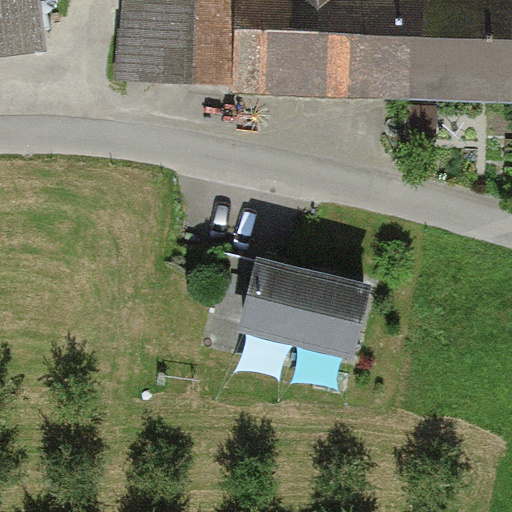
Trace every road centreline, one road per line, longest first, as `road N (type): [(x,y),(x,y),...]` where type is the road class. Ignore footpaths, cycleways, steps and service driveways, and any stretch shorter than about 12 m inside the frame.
road 1 (unclassified): [(511,229),(263,162),(100,139),(0,138)]
road 2 (track): [(100,139),(106,0)]
